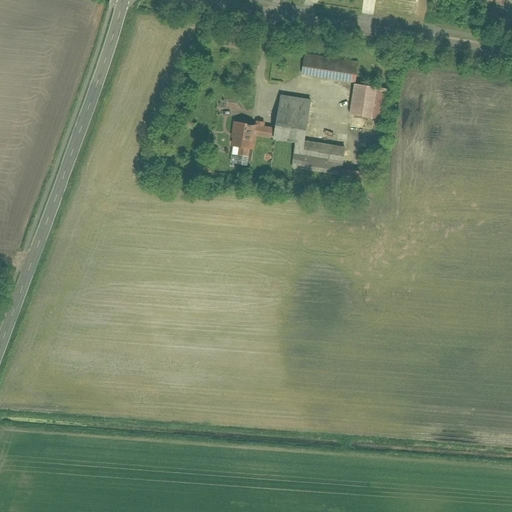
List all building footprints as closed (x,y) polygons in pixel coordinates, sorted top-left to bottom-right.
[(225,46),(243,48),(244,38),(226,36),(225,46)] [(305,54),(302,75),(355,82),(358,62),(305,54)] [(356,85),(351,116),(390,122),(395,91),(356,85)] [(236,121),(230,162),(252,165),(256,135),(297,141),(293,167),(341,174),(345,146),(305,140),(311,98),(280,93),(275,123),(257,120),(257,124),(236,121)] [(354,195),(356,183),(363,184),(365,172),(344,168),(340,192),(354,195)]
